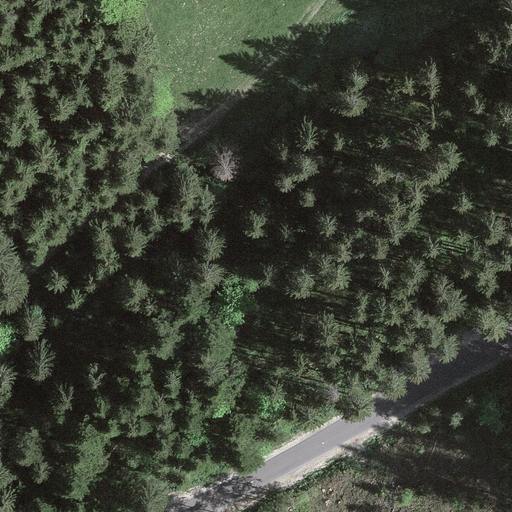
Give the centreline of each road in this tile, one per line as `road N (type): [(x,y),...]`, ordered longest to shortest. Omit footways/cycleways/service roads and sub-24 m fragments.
road 1 (track): [(0,276),(190,127),(307,0)]
road 2 (tertiary): [(511,331),(191,511)]
